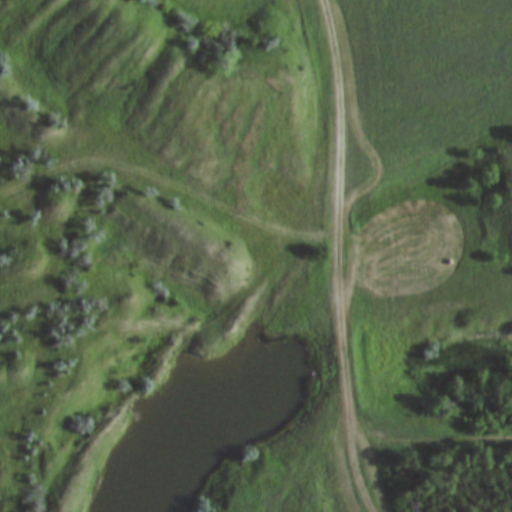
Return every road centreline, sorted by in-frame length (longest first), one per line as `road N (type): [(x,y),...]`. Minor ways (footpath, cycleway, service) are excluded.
road 1 (track): [(379,511),(355,473),(334,402),(329,311),(341,127),(326,0)]
road 2 (track): [(337,247),(241,223),(147,182),(66,173),(0,194)]
road 3 (track): [(347,450),(511,433)]
